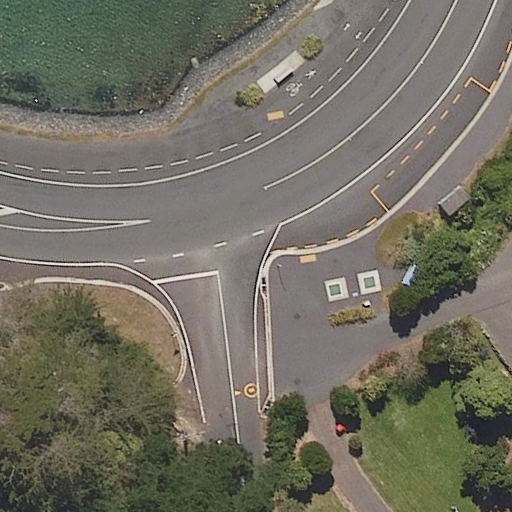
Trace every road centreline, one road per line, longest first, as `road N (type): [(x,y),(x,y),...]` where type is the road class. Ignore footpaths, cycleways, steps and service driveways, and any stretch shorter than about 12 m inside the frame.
road 1 (secondary): [(452,0),(413,73),(360,130),(307,167),(203,207)]
road 2 (residential): [(203,207),(244,511)]
road 3 (secondary): [(203,207),(57,226),(0,214)]
